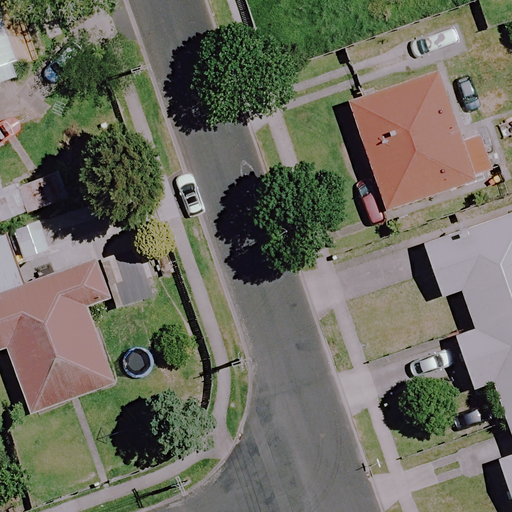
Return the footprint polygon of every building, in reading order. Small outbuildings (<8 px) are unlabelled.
[(0,71),(10,68),(0,37),(0,71)] [(463,146),(439,74),(347,105),(384,213),(490,177),(478,141),(463,146)] [(0,224),(67,202),(51,157),(0,174),(0,224)] [(511,215),(421,246),(440,300),(460,294),(473,333),(454,339),(472,392),(492,385),(511,444),(511,457),(496,463),(511,509),(511,215)] [(20,287),(2,237),(0,238),(0,354),(4,353),(28,417),(113,386),(79,294),(94,289),(85,264),(20,287)]
